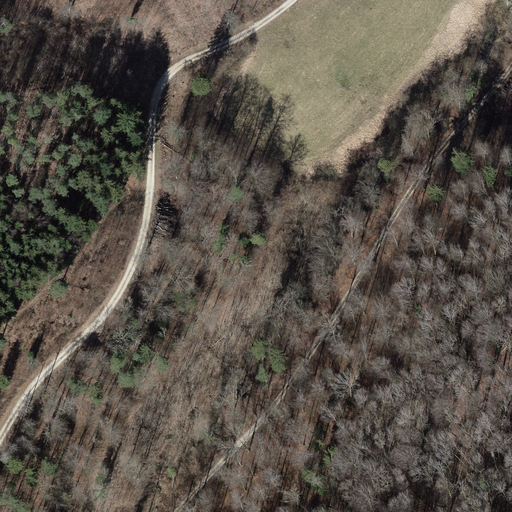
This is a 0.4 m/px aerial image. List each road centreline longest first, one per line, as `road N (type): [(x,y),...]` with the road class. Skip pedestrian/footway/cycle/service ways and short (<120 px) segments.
road 1 (track): [(511,65),(158,511)]
road 2 (track): [(0,444),(147,234),(155,102),(166,80),(292,0)]
